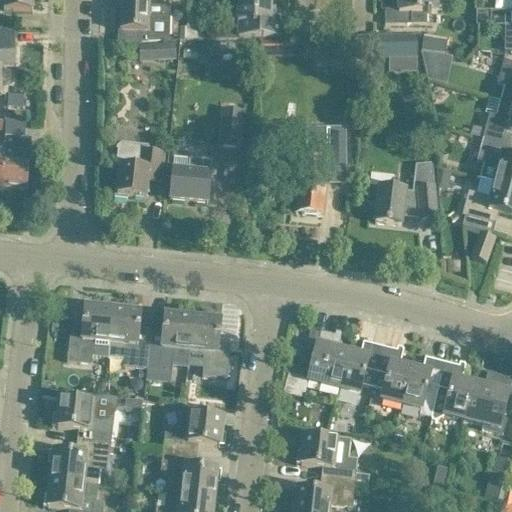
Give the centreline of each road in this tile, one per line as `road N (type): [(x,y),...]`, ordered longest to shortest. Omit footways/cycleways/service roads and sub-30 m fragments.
road 1 (residential): [(73,263),(76,0)]
road 2 (residential): [(1,511),(22,258)]
road 3 (residential): [(511,336),(268,285)]
road 4 (residential): [(243,511),(268,285)]
road 5 (residential): [(268,285),(73,263)]
